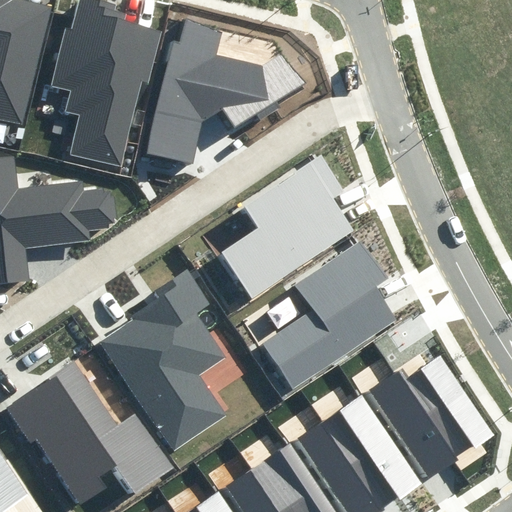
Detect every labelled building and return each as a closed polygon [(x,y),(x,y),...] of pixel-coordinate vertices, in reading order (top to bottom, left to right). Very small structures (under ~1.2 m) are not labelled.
[(0,0),(0,118),(21,124),(53,6),(29,0),(0,0)] [(149,82),(161,31),(125,22),(127,13),(115,10),(117,4),(102,0),(77,0),(71,28),(66,27),(52,85),(70,89),(65,109),(81,114),(72,152),(119,164),(140,80),(149,82)] [(224,30),(185,21),(180,42),(170,39),(145,153),(193,163),(203,120),(223,106),(268,99),(263,64),(219,54),(224,30)] [(6,141),(6,143),(8,144),(9,145),(11,145),(13,144),(14,143),(15,142),(15,140),(15,138),(14,137),(13,135),(12,135),(10,135),(9,135),(7,136),(6,137),(5,138),(5,140),(6,141)] [(14,156),(0,157),(0,282),(31,279),(27,247),(90,239),(88,229),(120,225),(116,190),(81,194),(79,179),(18,187),(14,156)] [(219,252),(249,299),(353,232),(331,198),(341,191),(318,156),(244,204),(258,227),(219,252)] [(385,275),(362,241),(293,288),(306,307),(258,340),(293,391),(395,321),(370,285),(385,275)] [(212,304),(190,269),(150,295),(154,300),(97,336),(171,449),(224,415),(198,375),(226,356),(198,313),(212,304)] [(440,356),(407,378),(460,456),(492,435),(440,356)] [(116,426),(77,364),(7,409),(32,447),(39,442),(78,502),(119,476),(132,496),(175,468),(138,412),(116,426)] [(402,371),(369,392),(427,478),(460,456),(407,378),(402,371)] [(359,396),(327,418),(385,504),(418,482),(359,396)] [(327,418),(295,440),(343,511),(372,511),(385,504),(327,418)] [(336,511),(290,444),(258,465),(289,511),(336,511)] [(0,511),(3,511),(30,494),(0,450),(0,511)] [(289,511),(258,465),(225,487),(242,511),(289,511)] [(230,511),(218,494),(191,511),(230,511)]
